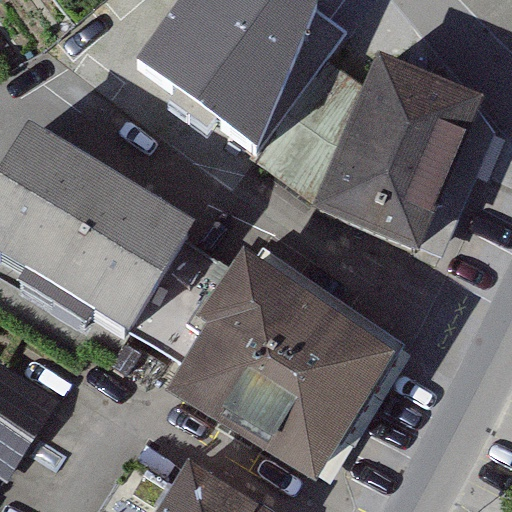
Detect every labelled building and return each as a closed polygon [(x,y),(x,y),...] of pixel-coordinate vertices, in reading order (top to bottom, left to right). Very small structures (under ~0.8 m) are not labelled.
[(193,0),(139,72),(252,157),(325,61),(341,39),(288,0),(193,0)] [(365,90),(325,61),(252,157),(320,214),(420,264),(484,110),(377,69),(365,90)] [(0,267),(134,349),(191,255),(202,237),(38,138),(0,200),(0,267)] [(191,255),(134,349),(185,380),(171,402),(305,487),(395,349),(268,258),(256,274),(238,265),(230,278),(191,255)] [(70,416),(6,373),(0,382),(0,477),(20,491),(70,416)] [(262,511),(209,479),(188,511),(262,511)]
